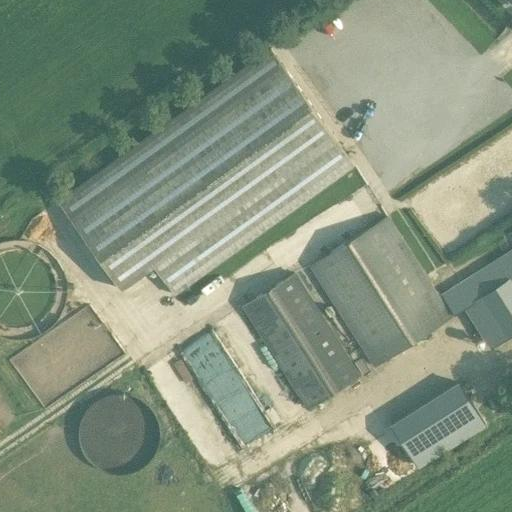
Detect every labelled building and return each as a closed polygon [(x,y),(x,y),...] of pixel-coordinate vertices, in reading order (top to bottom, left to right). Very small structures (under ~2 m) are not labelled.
[(91,177),(58,201),(121,288),(154,265),(175,294),(355,164),(271,47),(91,177)] [(511,124),(470,152),(478,165),(509,145),(511,149),(511,124)] [(452,317),(388,214),(310,264),(374,366),(452,317)] [(0,336),(59,333),(54,244),(0,247),(0,336)] [(511,250),(441,294),(454,315),(464,308),(490,349),(511,334),(511,280),(510,278),(511,276),(511,250)] [(295,271),(242,305),(308,409),(361,376),(295,271)] [(209,449),(232,434),(181,356),(158,370),(209,449)] [(459,380),(405,415),(431,457),(485,423),(459,380)] [(89,399),(87,452),(142,454),(145,401),(89,399)]
